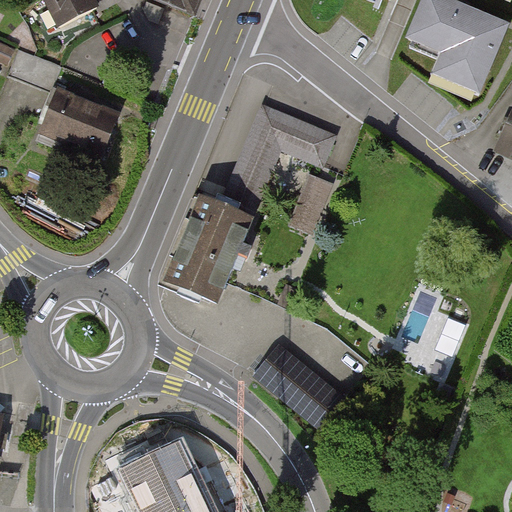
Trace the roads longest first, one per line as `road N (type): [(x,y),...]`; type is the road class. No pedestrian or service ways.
road 1 (residential): [(240,11),(511,223)]
road 2 (primary): [(116,289),(215,70)]
road 3 (primary): [(208,386),(271,435),(315,511)]
